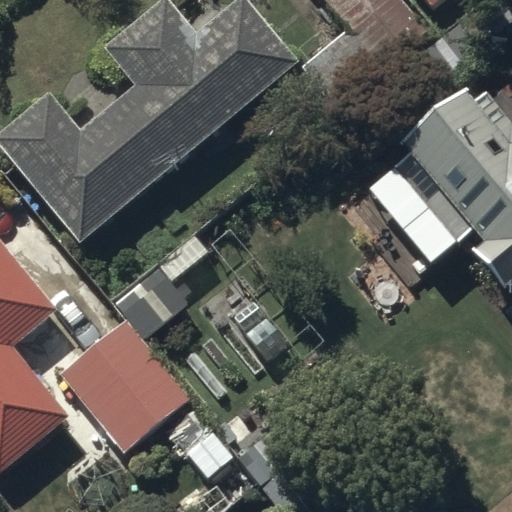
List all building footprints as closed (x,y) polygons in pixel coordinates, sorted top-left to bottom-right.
[(287,0),(295,9),(305,0),(310,0),(346,42),(300,81),(323,108),(414,30),(388,0),(287,0)] [(47,107),(0,146),(0,164),(77,258),(296,77),(240,9),(194,48),(164,11),(102,62),(132,99),(78,144),(47,107)] [(397,165),(404,172),(373,199),(403,235),(422,219),(438,237),(450,227),(480,263),(469,272),(500,309),(511,299),(511,300),(511,136),(509,139),(500,128),(503,125),(484,103),(470,115),(465,108),(397,165)] [(0,486),(66,431),(9,361),(53,324),(0,259),(0,486)] [(158,278),(114,315),(144,351),(189,314),(158,278)] [(125,333),(58,387),(122,465),(189,410),(125,333)] [(278,417),(227,456),(269,510),(286,497),(259,462),(274,450),(301,484),(319,471),(278,417)]
